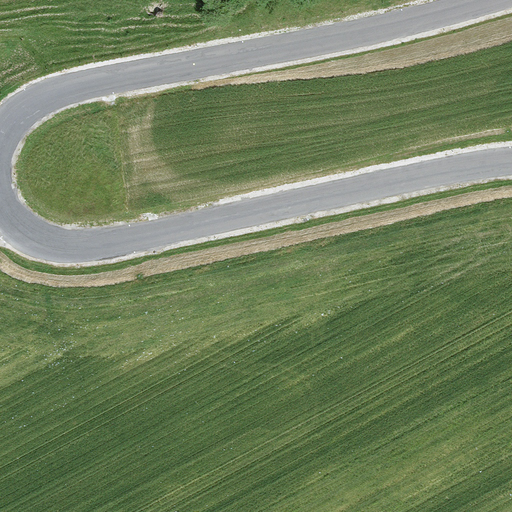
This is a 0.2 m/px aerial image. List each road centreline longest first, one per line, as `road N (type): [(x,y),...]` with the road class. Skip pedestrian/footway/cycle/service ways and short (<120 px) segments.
road 1 (residential): [(0,215),(47,247),(86,250),(511,160)]
road 2 (residential): [(462,0),(345,32),(46,91),(0,133)]
